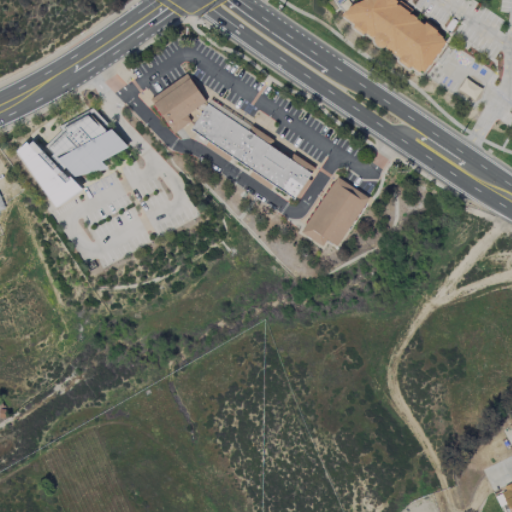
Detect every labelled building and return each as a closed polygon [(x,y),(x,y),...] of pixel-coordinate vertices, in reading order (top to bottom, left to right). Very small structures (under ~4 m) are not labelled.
[(362,0),(350,5),(345,11),(345,13),(340,19),(348,25),(350,22),(355,27),(353,30),(364,39),(367,35),(373,40),(373,42),(374,45),(375,48),(378,50),(381,51),(384,52),(386,51),(400,61),(398,63),(410,71),(411,68),(420,74),(445,40),(437,35),(440,31),(429,23),(427,25),(426,24),(424,26),(415,21),(416,19),(412,16),(414,12),(402,4),(399,8),(397,6),(400,2),(397,0),(362,0)] [(153,105),(151,101),(155,98),(186,76),(188,78),(189,80),(153,105)] [(458,90),(474,100),(481,89),(464,79),(458,90)] [(153,105),(157,110),(174,134),(191,122),(186,116),(195,110),(205,103),(189,80),(153,105)] [(207,105),(210,101),(249,126),(245,131),(207,105)] [(195,110),(201,114),(207,105),(206,104),(205,103),(195,110)] [(207,105),(201,114),(190,130),(207,142),(229,156),(245,131),(207,105)] [(83,112),(90,108),(103,119),(110,127),(108,128),(104,131),(98,125),(95,126),(85,115),(83,112)] [(62,128),(61,125),(83,112),(85,115),(62,128)] [(62,133),(64,131),(62,128),(85,115),(95,126),(98,125),(104,131),(55,158),(46,148),(62,133)] [(268,146),(271,140),(249,126),(245,131),(265,144),(268,146)] [(71,178),(62,167),(55,158),(104,131),(108,128),(125,146),(124,147),(100,161),(105,169),(103,169),(74,177),(71,178)] [(46,148),(62,133),(59,131),(44,145),(45,146),(46,148)] [(245,131),(265,144),(259,155),(280,169),(287,158),(288,159),(303,170),(300,175),(305,179),(292,197),(290,199),(270,185),(250,171),(230,157),(229,156),(245,131)] [(30,140),(37,147),(53,165),(49,169),(26,144),(30,140)] [(26,144),(24,142),(15,153),(50,204),(53,208),(78,188),(69,178),(63,183),(49,169),(26,144)] [(230,157),(227,162),(204,147),(207,142),(229,156),(230,157)] [(59,171),(61,168),(62,167),(55,158),(46,148),(45,146),(43,147),(42,148),(39,144),(37,147),(53,165),(59,171)] [(265,144),(268,146),(269,147),(276,151),(280,154),(287,158),(280,169),(259,155),(265,144)] [(288,159),(292,154),(313,168),(309,174),(303,170),(288,159)] [(59,171),(65,177),(67,176),(69,178),(63,183),(49,169),(53,165),(59,171)] [(309,174),(305,179),(300,175),(303,170),(309,174)] [(270,185),(267,190),(247,176),(250,171),(270,185)] [(299,231),(337,178),(367,198),(350,221),(333,246),(324,239),(319,246),(299,231)] [(305,179),(309,181),(296,199),(292,197),(305,179)]
